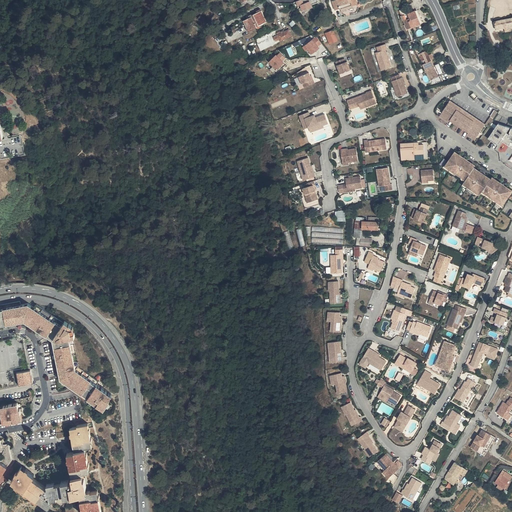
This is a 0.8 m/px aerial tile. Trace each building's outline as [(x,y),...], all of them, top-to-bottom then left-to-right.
[(312,4),(310,0),(299,0),(289,4),(290,6),(292,5),(293,8),(294,7),(295,10),(312,4)] [(352,0),(334,0),(334,1),(329,3),(332,11),(337,10),(337,11),(341,10),(340,6),(348,4),(349,7),(349,8),(355,7),(352,0)] [(403,7),(399,9),(407,30),(421,24),(415,11),(408,14),(411,21),(409,22),(403,7)] [(261,23),(255,12),(245,17),(246,18),(238,22),(244,34),(252,29),(251,28),(261,23)] [(511,32),(509,19),(489,22),(490,31),(499,30),(499,34),(511,32)] [(237,28),(235,25),(225,30),(226,34),(237,28)] [(284,30),(273,36),(273,38),(275,41),(276,43),(287,37),(284,30)] [(332,42),(328,32),(320,35),(324,45),(332,42)] [(317,35),(306,44),(313,53),(321,47),(319,45),(323,43),(317,35)] [(380,45),(371,48),(372,53),(370,53),(374,71),(385,68),(380,51),(381,50),(380,45)] [(276,69),(287,59),(280,51),(269,61),(276,69)] [(424,57),(422,53),(416,54),(418,57),(415,58),(417,62),(416,63),(419,71),(420,70),(426,86),(436,83),(434,78),(432,79),(427,68),(428,67),(424,57)] [(329,64),(334,76),(345,72),(341,63),(339,64),(337,61),(329,64)] [(304,74),(294,78),(296,85),(298,85),(299,88),(306,86),(305,82),(306,81),(305,78),(304,74)] [(393,76),(386,78),(387,82),(386,82),(391,94),(392,97),(402,94),(396,78),(395,79),(393,76)] [(351,99),(341,102),(344,108),(357,103),(360,108),(371,104),(366,92),(360,94),(361,95),(354,97),(355,98),(351,100),(351,99)] [(445,100),(442,104),(478,128),(481,124),(445,100)] [(442,104),(434,116),(443,122),(445,119),(464,132),(462,134),(470,140),(478,128),(442,104)] [(494,112),(489,110),(483,120),(488,118),(491,118),(494,112)] [(303,114),(293,117),(298,130),(302,129),(303,130),(312,127),(313,128),(322,125),(319,116),(312,118),(312,120),(310,121),(310,119),(308,116),(304,118),(303,114)] [(488,118),(483,120),(481,124),(485,127),(489,120),(491,118),(488,118)] [(511,129),(507,128),(505,135),(503,133),(506,128),(494,124),(485,140),(496,146),(499,140),(507,145),(510,140),(511,141),(511,129)] [(365,141),(359,142),(359,151),(366,151),(366,152),(384,150),(382,140),(371,142),(371,143),(368,144),(368,142),(365,142),(365,141)] [(408,145),(399,146),(402,161),(427,158),(426,143),(420,144),(420,142),(408,143),(408,145)] [(339,150),(335,150),(337,163),(343,162),(343,163),(353,162),(351,150),(339,151),(339,150)] [(449,154),(440,167),(450,174),(450,175),(455,178),(456,177),(461,180),(459,183),(458,184),(475,195),(476,194),(477,192),(482,195),(481,195),(487,199),(487,198),(497,205),(506,191),(498,186),(495,184),(486,178),(485,180),(480,177),(473,172),(468,169),(469,167),(461,161),(458,159),(449,154)] [(302,158),(292,161),(296,177),(301,175),(302,179),(309,177),(307,169),(306,169),(305,167),(302,158)] [(450,174),(440,167),(439,169),(449,176),(450,175),(450,174)] [(384,179),(385,179),(384,170),(372,171),(374,188),(381,187),(386,186),(386,182),(384,182),(384,179)] [(429,171),(416,172),(417,183),(423,182),(430,181),(429,171)] [(343,179),(340,180),(340,185),(336,186),(332,187),(333,195),(338,194),(342,193),(342,191),(349,189),(356,188),(355,177),(347,178),(347,179),(345,180),(344,179),(343,179)] [(310,190),(308,183),(301,185),(303,188),(297,190),(299,196),(302,205),(312,201),(310,193),(309,191),(310,190)] [(475,195),(458,184),(457,186),(474,197),(475,195)] [(496,207),(497,205),(487,198),(487,199),(486,200),(496,207)] [(411,212),(408,220),(418,224),(422,211),(414,209),(413,212),(411,212)] [(337,210),(337,220),(346,220),(346,210),(337,210)] [(461,215),(453,213),(448,228),(458,231),(467,235),(469,228),(460,225),(462,220),(460,219),(461,215)] [(374,220),(365,219),(364,223),(358,222),(357,229),(363,230),(372,232),(374,220)] [(358,221),(351,220),(346,246),(354,249),(355,240),(357,229),(358,222),(358,221)] [(343,243),(344,228),(333,227),(331,242),(343,243)] [(487,250),(490,253),(494,249),(489,243),(474,238),(471,245),(475,246),(476,243),(480,245),(479,247),(482,248),(487,250)] [(410,240),(406,239),(404,246),(408,247),(406,251),(415,254),(420,255),(423,246),(417,245),(418,244),(409,241),(410,240)] [(368,243),(355,240),(354,249),(366,249),(368,243)] [(341,252),(334,252),(334,256),(329,256),(329,274),(340,275),(340,268),(340,257),(341,256),(341,252)] [(364,266),(364,268),(369,270),(368,271),(375,274),(379,265),(373,262),(374,260),(368,258),(369,256),(363,253),(359,264),(364,266)] [(447,260),(436,256),(429,271),(431,272),(429,277),(439,281),(441,276),(446,265),(447,260)] [(459,279),(457,286),(461,287),(461,285),(468,287),(470,283),(480,286),(482,279),(472,275),(471,277),(469,276),(465,275),(463,280),(459,279)] [(502,290),(501,294),(505,295),(510,297),(511,290),(511,277),(505,275),(504,279),(503,279),(500,286),(502,287),(503,287),(502,290)] [(402,281),(398,280),(395,286),(394,289),(399,291),(398,293),(403,295),(402,296),(411,299),(415,289),(410,288),(408,287),(408,285),(402,283),(402,281)] [(336,283),(327,283),(327,292),(328,292),(328,301),(332,300),(332,305),(339,304),(339,300),(338,300),(337,296),(336,296),(336,292),(336,283)] [(429,291),(426,301),(438,305),(439,301),(443,302),(445,295),(438,293),(438,294),(429,291)] [(33,305),(27,302),(20,303),(0,306),(0,324),(23,319),(50,337),(54,353),(57,371),(58,375),(59,378),(71,386),(87,397),(102,407),(109,398),(107,397),(111,392),(102,386),(96,382),(74,367),(68,335),(71,334),(73,334),(71,324),(63,319),(62,320),(59,324),(33,305)] [(450,311),(445,326),(447,327),(454,329),(455,330),(457,324),(460,314),(462,315),(463,311),(454,307),(453,311),(450,311)] [(405,311),(398,308),(396,313),(390,311),(387,320),(388,320),(390,321),(389,323),(387,329),(395,332),(401,315),(403,316),(405,311)] [(505,315),(492,309),(490,313),(493,314),(495,315),(494,319),(492,319),(489,318),(488,321),(501,326),(505,315)] [(338,314),(327,314),(326,318),(330,319),(330,324),(330,333),(339,334),(340,319),(337,318),(338,314)] [(427,328),(413,323),(412,324),(409,323),(408,326),(405,333),(408,334),(409,333),(423,338),(427,328)] [(423,338),(417,336),(416,337),(413,344),(420,346),(423,338)] [(453,345),(443,341),(437,358),(443,360),(442,363),(448,365),(452,355),(451,355),(449,354),(453,345)] [(338,343),(327,343),(328,360),(334,360),(334,364),(341,364),(340,355),(339,355),(339,352),(338,343)] [(477,349),(475,349),(469,366),(473,367),(474,362),(477,363),(480,357),(477,356),(479,351),(482,353),(485,354),(484,356),(493,359),(496,349),(479,343),(477,349)] [(409,371),(415,361),(409,357),(408,359),(405,357),(398,352),(393,361),(409,371)] [(362,359),(358,367),(365,370),(367,366),(378,372),(382,364),(376,360),(377,358),(368,353),(364,360),(362,359)] [(453,356),(452,355),(448,365),(442,363),(443,360),(437,358),(434,365),(448,370),(453,356)] [(31,381),(28,369),(27,369),(16,372),(18,384),(31,381)] [(432,373),(425,369),(418,381),(422,383),(420,385),(426,388),(427,386),(431,387),(430,390),(435,393),(441,384),(433,380),(432,381),(428,379),(429,377),(432,373)] [(339,375),(328,376),(329,381),(333,381),(334,385),(335,395),(344,394),(342,379),(340,379),(339,375)] [(476,383),(469,379),(467,383),(466,382),(461,391),(459,394),(457,393),(454,398),(467,405),(472,395),(469,393),(470,391),(471,392),(476,383)] [(380,389),(376,395),(385,400),(384,402),(392,406),(398,397),(390,392),(391,391),(382,386),(380,389)] [(0,421),(22,417),(22,415),(20,407),(18,407),(17,401),(0,404),(0,421)] [(504,405),(498,415),(507,421),(511,415),(511,412),(511,403),(510,403),(509,402),(507,406),(504,405)] [(349,405),(340,409),(344,417),(345,416),(349,424),(353,422),(355,426),(361,423),(359,419),(358,420),(356,416),(355,416),(353,412),(349,405)] [(408,421),(414,411),(407,407),(403,414),(402,416),(399,415),(396,420),(397,421),(395,425),(400,428),(402,424),(404,425),(407,420),(408,421)] [(462,416),(453,411),(448,420),(446,424),(445,423),(444,423),(442,427),(453,433),(462,416)] [(464,417),(462,416),(453,433),(456,435),(464,422),(462,421),(464,417)] [(385,429),(388,423),(383,420),(380,426),(385,429)] [(401,433),(403,430),(408,421),(407,420),(404,425),(402,424),(400,428),(395,425),(393,428),(401,433)] [(62,480),(64,491),(65,494),(80,491),(83,511),(89,511),(92,511),(91,511),(98,511),(103,511),(98,489),(90,490),(90,488),(89,488),(85,471),(86,471),(86,470),(91,468),(86,445),(93,443),(88,421),(77,423),(77,425),(70,426),(74,448),(73,449),(67,450),(72,477),(62,478),(62,480)] [(478,437),(471,450),(484,458),(496,440),(483,432),(479,438),(478,437)] [(369,458),(376,452),(371,445),(368,442),(369,441),(366,438),(367,437),(365,434),(359,438),(362,441),(359,444),(364,451),(369,458)] [(1,445),(0,441),(0,473),(0,474),(10,460),(6,443),(1,445)] [(443,448),(435,443),(432,449),(430,452),(428,451),(422,448),(418,455),(423,458),(420,462),(430,467),(432,464),(431,463),(435,455),(437,457),(443,448)] [(380,473),(386,480),(396,471),(394,468),(392,466),(384,456),(373,465),(380,473)] [(456,464),(447,478),(453,482),(456,482),(461,474),(463,475),(466,477),(469,473),(456,464)] [(64,491),(62,480),(55,481),(54,479),(47,481),(48,486),(32,475),(34,473),(21,465),(11,481),(49,506),(51,502),(53,502),(55,499),(52,498),(56,493),(64,491)] [(511,479),(511,475),(507,473),(504,478),(502,476),(497,484),(501,486),(506,488),(508,490),(511,482),(511,481),(511,479)] [(453,482),(447,478),(447,481),(446,482),(455,487),(463,475),(461,474),(456,482),(453,482)] [(425,486),(416,481),(412,488),(411,491),(409,490),(407,493),(406,493),(404,497),(416,503),(425,486)] [(402,497),(396,494),(393,499),(399,502),(402,497)]
